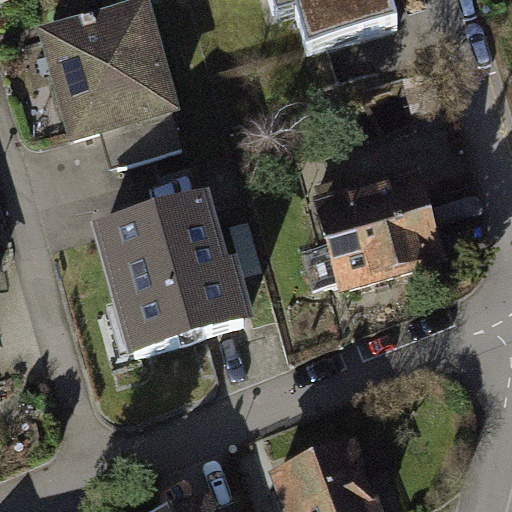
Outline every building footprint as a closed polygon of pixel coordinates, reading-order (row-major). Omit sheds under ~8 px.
[(389,0),(270,0),(277,25),(298,19),(309,59),(399,33),(389,0)] [(149,7),(38,39),(71,154),(103,145),(112,176),(183,156),(175,126),(182,124),(149,7)] [(461,140),(427,151),(437,181),(470,171),(461,140)] [(423,181),(314,211),(340,307),(450,277),(423,181)] [(208,211),(95,243),(131,371),(253,337),(237,279),(228,282),(208,211)] [(358,452),(270,485),(280,511),(379,511),(379,509),(375,510),(365,481),(368,480),(358,452)]
